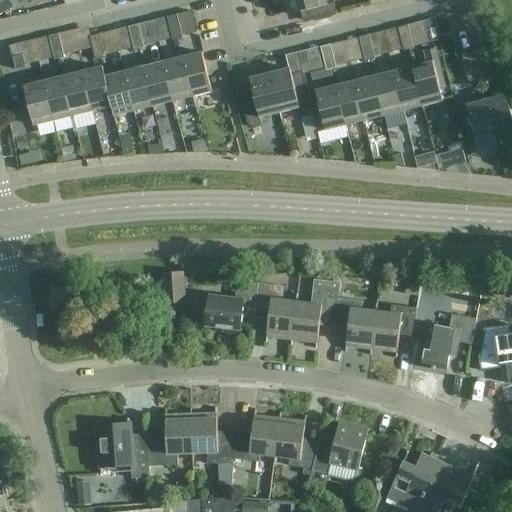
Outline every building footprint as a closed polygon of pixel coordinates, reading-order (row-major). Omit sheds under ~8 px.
[(5,0),(0,0),(0,15),(11,9),(5,0)] [(327,0),(285,0),(289,16),(308,11),(311,23),(338,16),(335,4),(329,5),(327,0)] [(170,30),(181,27),(178,15),(168,18),(170,30)] [(132,39),(142,37),(139,25),(129,27),(132,39)] [(402,40),(412,38),(409,26),(399,28),(402,40)] [(173,41),(183,39),(181,27),(170,30),(173,41)] [(52,48),(62,46),(60,34),(49,37),(52,48)] [(93,49),(103,46),(100,35),(90,37),(93,49)] [(363,50),(373,47),(370,36),(360,38),(363,50)] [(135,51),(145,49),(142,37),(132,39),(135,51)] [(405,52),(415,50),(412,38),(402,40),(405,52)] [(41,62),(35,40),(10,46),(13,58),(23,55),(26,66),(41,62)] [(324,60),(334,57),(331,45),(321,48),(324,59),(324,60)] [(55,60),(65,58),(62,46),(52,48),(55,60)] [(96,61),(106,58),(103,46),(93,49),(96,61)] [(366,62),(376,59),(373,47),(363,50),(366,62)] [(424,107),(443,102),(440,90),(446,88),(437,49),(425,52),(428,64),(414,67),(424,107)] [(482,79),(494,76),(487,49),(475,52),(482,79)] [(470,82),(482,79),(475,52),(463,55),(470,82)] [(192,97),(213,92),(203,53),(183,58),(192,97)] [(26,66),(23,55),(13,58),(16,70),(26,67),(26,66)] [(332,70),(337,69),(334,57),(324,60),(328,72),(332,70)] [(174,102),(192,97),(183,58),(164,63),(174,102)] [(324,60),(324,59),(308,63),(310,72),(313,81),(334,76),(332,70),(328,72),(324,60)] [(154,106),(174,102),(164,63),(145,67),(154,106)] [(105,77),(106,77),(103,67),(84,72),(93,112),(113,107),(113,106),(105,77)] [(135,111),(154,106),(145,67),(125,72),(135,111)] [(405,111),(424,107),(414,67),(394,72),(405,111)] [(271,74),(280,113),(300,108),(302,115),(314,112),(311,99),(304,72),(292,75),(290,69),(271,74)] [(74,116),(93,112),(84,72),(65,77),(74,116)] [(115,116),(135,111),(125,72),(106,77),(105,77),(113,106),(113,107),(115,116)] [(385,116),(405,111),(394,72),(375,77),(385,116)] [(261,118),(280,113),(271,74),(250,79),(255,98),(243,101),(250,128),(262,125),(261,118)] [(55,121),(45,82),(39,83),(37,76),(23,80),(34,126),(55,121)] [(55,121),(74,116),(65,77),(45,82),(55,121)] [(366,121),(385,116),(375,77),(356,82),(366,121)] [(346,126),(366,121),(356,82),(337,86),(346,126)] [(326,131),(346,126),(337,86),(316,91),(326,131)] [(497,140),(511,136),(511,114),(507,96),(487,101),(497,140)] [(477,145),(497,140),(487,101),(467,106),(477,145)] [(302,119),(305,130),(316,127),(313,116),(302,119)] [(32,164),(30,153),(19,156),(22,167),(32,164)] [(402,154),(394,156),(397,167),(406,168),(402,154)] [(186,302),(184,273),(162,274),(164,303),(186,302)] [(338,299),(339,293),(340,283),(315,280),(313,304),(297,302),(293,340),(318,343),(321,319),(335,320),(338,299)] [(255,317),(256,311),(260,284),(238,281),(236,299),(209,296),(206,326),(242,331),(243,316),(255,317)] [(287,301),(289,287),(260,284),(256,311),(271,312),(268,337),(293,340),(297,302),(287,301)] [(363,302),(338,299),(335,320),(350,322),(347,346),(372,349),(377,311),(362,309),(363,302)] [(480,304),(471,302),(468,315),(478,317),(480,304)] [(415,330),(417,309),(393,306),(392,312),(377,311),(372,349),(398,352),(401,328),(415,330)] [(459,342),(472,345),(477,320),(453,315),(450,328),(430,324),(422,367),(435,370),(436,368),(448,370),(450,356),(456,357),(459,342)] [(486,328),(479,360),(480,365),(481,371),(506,367),(508,384),(511,383),(511,332),(511,333),(510,325),(486,328)] [(219,439),(217,414),(192,416),(193,454),(208,453),(208,465),(219,464),(219,474),(222,474),(223,483),(232,482),(232,478),(233,464),(234,460),(235,438),(219,439)] [(178,454),(193,454),(192,416),(166,417),(167,441),(148,442),(150,467),(179,466),(178,454)] [(276,457),(281,419),(256,416),(253,440),(235,438),(234,460),(253,462),(260,463),(261,455),(276,457)] [(319,448),(304,447),(307,422),(281,419),(276,457),(291,459),(290,467),(304,468),(304,475),(311,475),(312,469),(313,469),(319,448)] [(313,469),(313,470),(328,474),(331,463),(359,470),(369,431),(340,423),(336,438),(323,435),(319,448),(313,469)] [(150,467),(148,442),(148,435),(131,436),(130,425),(99,427),(101,466),(132,464),(133,479),(150,478),(150,467)] [(440,511),(445,502),(460,509),(475,476),(424,453),(418,467),(405,461),(388,499),(417,511),(440,511)] [(92,505),(91,496),(78,497),(79,506),(92,505)] [(243,499),(231,498),(188,502),(187,511),(235,511),(243,511),(243,499)] [(250,511),(274,511),(275,498),(251,498),(250,511)] [(174,511),(174,503),(162,504),(162,511),(174,511)]
